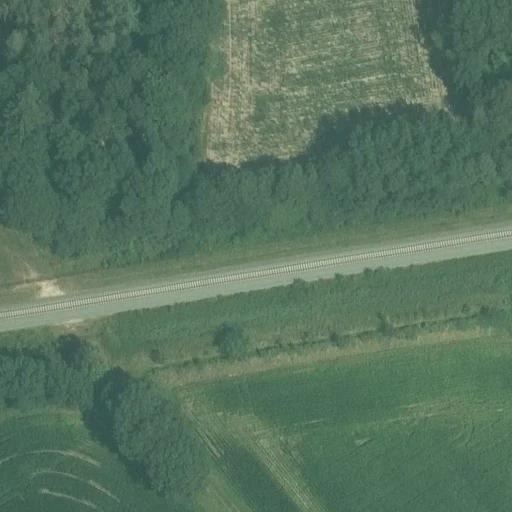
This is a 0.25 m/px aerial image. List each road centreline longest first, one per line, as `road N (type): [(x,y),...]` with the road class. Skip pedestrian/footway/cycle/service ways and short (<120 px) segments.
road 1 (track): [(461,170),(446,0)]
road 2 (track): [(146,411),(62,394),(0,396)]
road 3 (track): [(146,411),(232,511)]
